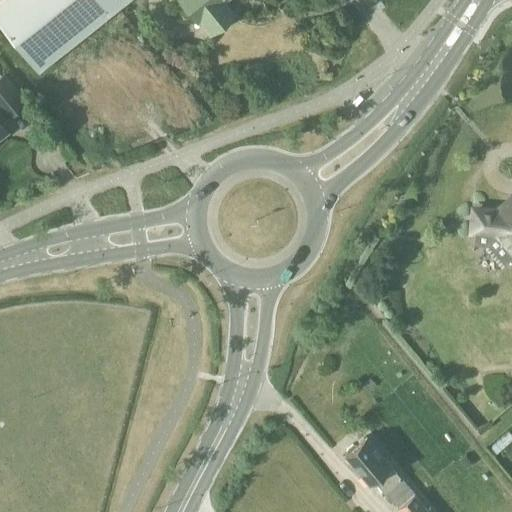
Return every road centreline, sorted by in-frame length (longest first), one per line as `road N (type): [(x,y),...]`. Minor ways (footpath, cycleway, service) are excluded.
road 1 (tertiary): [(196,210),(48,238),(3,262)]
road 2 (tertiary): [(3,262),(54,267),(201,245)]
road 3 (tertiary): [(317,204),(391,138),(414,91)]
road 4 (tertiary): [(414,91),(297,173)]
road 5 (tertiary): [(182,511),(242,386)]
road 6 (tertiary): [(297,173),(265,159),(230,164),(211,178),(196,210)]
